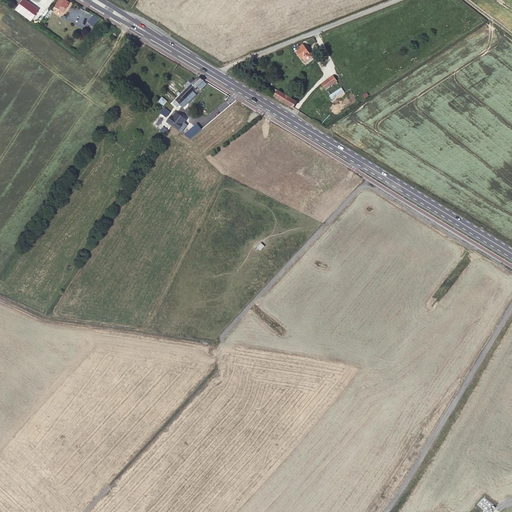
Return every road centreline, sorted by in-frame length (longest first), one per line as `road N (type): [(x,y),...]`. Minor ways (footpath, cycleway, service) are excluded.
road 1 (primary): [(215,74),(511,253)]
road 2 (unclassified): [(392,0),(215,74)]
road 3 (primary): [(93,0),(215,74)]
